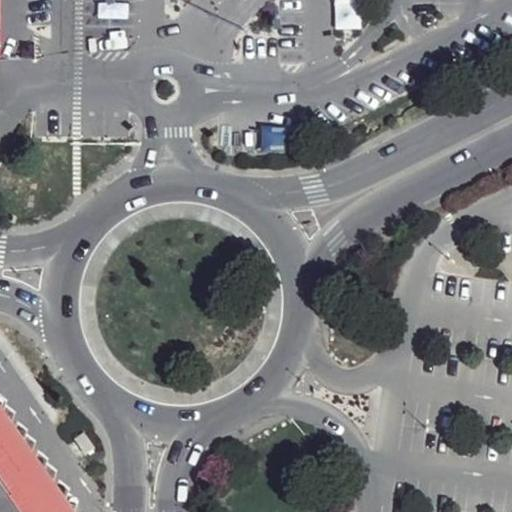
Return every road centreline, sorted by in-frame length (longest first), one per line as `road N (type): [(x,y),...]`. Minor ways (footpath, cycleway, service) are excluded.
road 1 (tertiary): [(511,95),(263,221)]
road 2 (tertiary): [(297,302),(373,214),(511,142)]
road 3 (tertiary): [(263,221),(226,197),(159,189),(117,206),(77,248)]
road 4 (tertiary): [(215,416),(273,377),(290,348),(297,302)]
road 5 (tertiary): [(77,248),(62,311),(80,367)]
